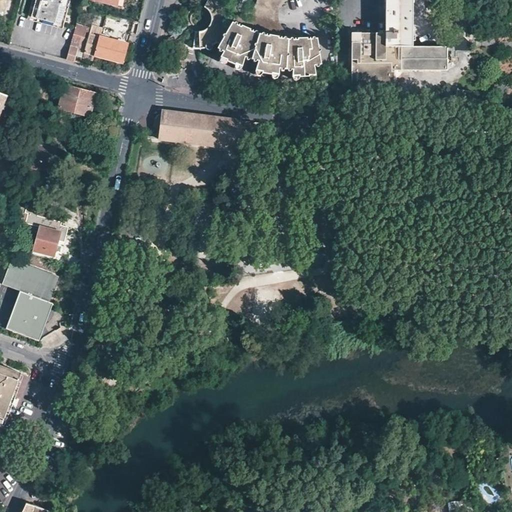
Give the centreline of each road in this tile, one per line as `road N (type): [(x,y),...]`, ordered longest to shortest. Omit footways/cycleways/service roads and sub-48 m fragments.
road 1 (residential): [(511,140),(138,90)]
road 2 (residential): [(69,370),(138,90)]
road 3 (residential): [(4,511),(44,442),(69,370)]
road 4 (residential): [(0,51),(138,90)]
